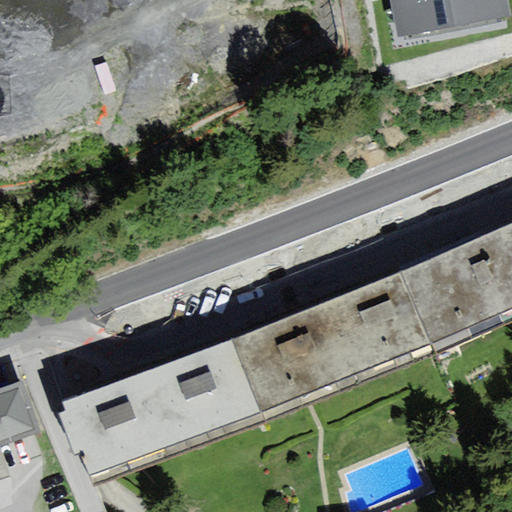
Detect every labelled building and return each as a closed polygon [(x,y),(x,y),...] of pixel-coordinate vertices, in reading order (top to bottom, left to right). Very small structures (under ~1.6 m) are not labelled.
[(509,0),(393,0),(399,32),(511,11),(509,0)] [(423,344),(511,305),(511,224),(394,275),(423,344)] [(394,275),(314,307),(341,377),(423,344),(394,275)] [(341,377),(314,307),(225,342),(250,413),(341,377)] [(136,375),(164,447),(250,413),(225,342),(136,375)] [(164,447),(136,375),(55,406),(81,478),(164,447)] [(0,443),(38,431),(21,379),(0,386),(0,443)]
